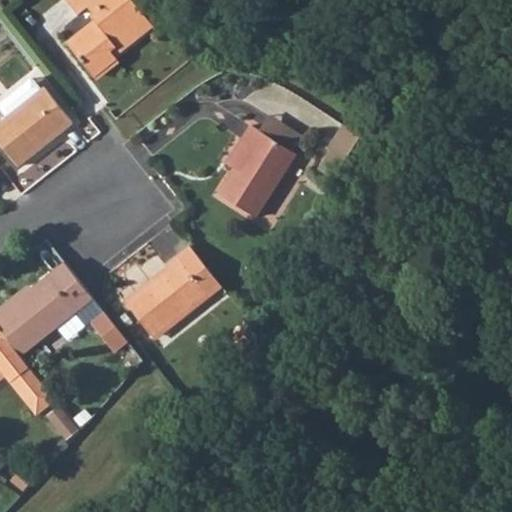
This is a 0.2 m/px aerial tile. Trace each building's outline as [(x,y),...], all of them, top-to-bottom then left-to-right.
[(68,0),(79,13),(89,5),(94,11),(91,14),(94,18),(97,21),(102,27),(97,31),(93,27),(71,45),(93,74),(118,56),(117,55),(113,50),(151,20),(135,0),(68,0)] [(67,40),(71,45),(93,27),(92,26),(97,21),(94,18),(67,40)] [(113,50),(117,55),(154,23),(151,20),(113,50)] [(92,26),(93,27),(97,31),(102,27),(97,21),(92,26)] [(93,74),(97,79),(121,59),(118,56),(93,74)] [(0,122),(0,143),(17,165),(73,120),(46,86),(42,89),(33,77),(0,103),(9,115),(0,122)] [(260,128),(293,148),(303,131),(271,111),(260,128)] [(234,151),(241,156),(234,167),(218,192),(255,216),(295,150),(293,148),(260,128),(251,123),(234,151)] [(333,138),(348,146),(354,135),(339,126),(333,138)] [(314,170),(332,180),(348,146),(333,138),(314,170)] [(227,162),(234,167),(241,156),(234,151),(227,162)] [(178,254),(165,264),(168,269),(127,303),(154,336),(220,282),(200,256),(187,265),(178,254)] [(0,305),(0,327),(13,343),(22,354),(78,310),(94,298),(65,262),(50,273),(32,288),(8,307),(4,302),(0,305)] [(4,302),(8,307),(32,288),(28,284),(4,302)] [(115,351),(130,340),(108,307),(92,318),(115,351)] [(238,328),(248,342),(256,327),(249,319),(238,328)] [(0,378),(7,373),(0,363),(0,351),(13,343),(0,327),(0,378)] [(112,377),(120,385),(148,361),(131,341),(118,352),(128,363),(112,377)] [(22,354),(13,343),(0,351),(0,363),(7,373),(38,412),(56,397),(22,354)] [(70,438),(84,425),(63,402),(49,416),(70,438)]
